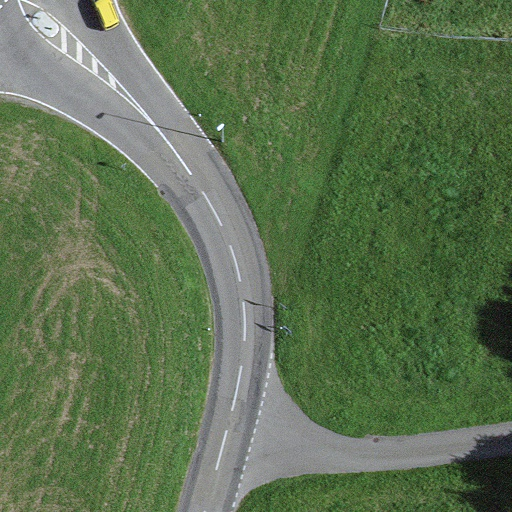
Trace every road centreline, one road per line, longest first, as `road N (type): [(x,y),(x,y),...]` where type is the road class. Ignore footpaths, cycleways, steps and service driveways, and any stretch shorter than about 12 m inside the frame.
road 1 (tertiary): [(16,0),(139,108),(221,223),(238,273),(244,334),(226,439)]
road 2 (residential): [(226,439),(353,454),(511,439)]
